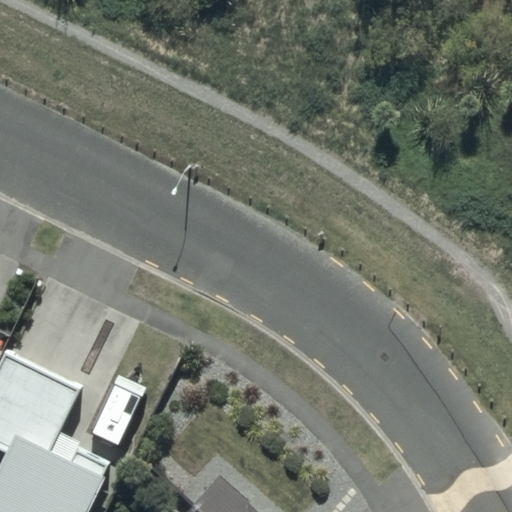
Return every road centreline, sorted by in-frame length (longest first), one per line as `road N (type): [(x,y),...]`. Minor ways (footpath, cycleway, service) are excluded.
road 1 (residential): [(0,142),(301,289)]
road 2 (residential): [(488,511),(462,459),(410,389),(301,289)]
